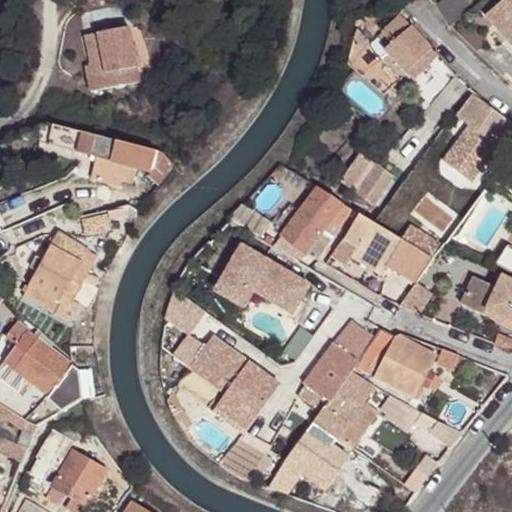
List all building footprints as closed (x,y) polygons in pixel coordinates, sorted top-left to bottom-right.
[(464,0),(447,0),(435,9),(448,28),(472,8),(464,0)] [(511,0),(503,0),(484,17),(497,31),(493,35),(511,56),(511,0)] [(382,33),(391,43),(409,26),(401,15),(382,33)] [(384,51),(406,73),(431,50),(409,26),(391,43),(384,51)] [(85,38),(91,70),(92,77),(87,78),(89,93),(139,84),(129,30),(85,38)] [(412,81),(438,57),(431,50),(406,73),(412,81)] [(473,98),(459,118),(496,145),(510,126),(473,98)] [(496,145),(459,118),(454,124),(502,159),(511,143),(511,127),(510,126),(496,145)] [(427,143),(436,134),(427,123),(418,132),(427,143)] [(157,182),(167,156),(163,155),(144,150),(95,137),(72,131),(52,126),(46,146),(89,158),(96,159),(90,178),(118,190),(119,183),(130,186),(134,174),(146,176),(146,179),(157,182)] [(379,166),(358,195),(375,207),(396,178),(379,166)] [(317,263),(350,209),(316,190),(281,237),(317,263)] [(246,209),(233,220),(262,238),(269,222),(246,209)] [(359,215),(345,237),(360,246),(353,257),(382,274),(387,266),(388,265),(401,241),(374,224),(359,215)] [(85,224),(88,240),(114,234),(110,218),(85,224)] [(432,251),(435,247),(436,243),(411,227),(405,235),(432,251)] [(91,249),(61,232),(23,299),(54,317),(91,249)] [(345,237),(338,248),(353,257),(360,246),(345,237)] [(414,282),(431,259),(401,241),(388,265),(387,266),(414,282)] [(240,244),(219,279),(249,298),(253,291),(282,308),(289,296),(300,303),(310,286),(240,244)] [(496,264),(511,273),(511,252),(506,249),(496,264)] [(341,267),(338,273),(351,280),(354,274),(341,267)] [(511,281),(501,276),(495,288),(472,277),(459,304),(494,321),(497,314),(504,317),(511,321),(511,281)] [(219,279),(213,289),(243,308),(249,298),(219,279)] [(418,284),(401,308),(425,317),(437,296),(418,284)] [(289,296),(282,308),(293,314),(300,303),(289,296)] [(499,324),(504,317),(497,314),(494,321),(499,324)] [(12,371),(36,340),(14,324),(3,339),(14,347),(1,363),(12,371)] [(365,351),(358,362),(377,371),(395,337),(383,331),(380,330),(374,339),(365,351)] [(49,351),(54,344),(42,333),(36,340),(49,351)] [(402,334),(395,337),(422,349),(425,343),(402,334)] [(212,336),(188,365),(226,394),(219,404),(233,416),(238,410),(251,420),(278,386),(212,336)] [(395,337),(377,371),(374,378),(413,396),(419,384),(425,373),(433,355),(422,349),(395,337)] [(490,344),(510,351),(511,345),(511,344),(493,337),(490,344)] [(70,367),(49,351),(36,340),(12,371),(48,398),(70,367)] [(342,351),(358,362),(365,351),(349,341),(342,351)] [(332,343),(302,385),(296,396),(321,414),(328,404),(350,373),(358,362),(342,351),(332,343)] [(452,370),(455,364),(458,356),(442,349),(436,364),(452,370)] [(0,371),(8,377),(12,371),(1,363),(0,364),(0,371)] [(63,412),(82,400),(70,367),(48,398),(63,412)] [(90,401),(93,399),(91,373),(79,374),(84,400),(90,401)] [(321,414),(313,424),(338,440),(353,449),(379,412),(364,402),(374,388),(350,373),(328,404),(321,414)] [(425,373),(419,384),(429,389),(433,378),(425,373)] [(173,394),(167,404),(169,409),(174,417),(183,412),(173,394)] [(107,395),(93,399),(90,401),(98,419),(102,419),(110,417),(113,414),(107,395)] [(417,411),(396,400),(392,408),(410,422),(413,418),(417,411)] [(219,404),(212,412),(241,434),(251,420),(238,410),(233,416),(219,404)] [(35,429),(0,407),(0,420),(22,434),(24,432),(32,436),(35,429)] [(462,434),(441,423),(432,433),(450,450),(462,434)] [(78,442),(74,429),(61,432),(58,437),(51,432),(30,476),(31,476),(22,490),(40,499),(72,444),(78,442)] [(284,464),(299,475),(326,494),(350,460),(309,430),(284,464)] [(0,457),(21,465),(26,452),(0,440),(0,457)] [(236,441),(219,467),(226,473),(248,481),(262,454),(236,441)] [(359,453),(372,462),(376,456),(363,447),(359,453)] [(72,456),(53,488),(84,508),(104,475),(72,456)] [(267,489),(284,497),(299,475),(284,464),(267,489)] [(80,511),(84,508),(53,488),(45,501),(61,511),(80,511)] [(139,496),(132,488),(124,499),(130,502),(133,503),(139,496)] [(122,511),(130,502),(124,499),(113,511),(122,511)]
